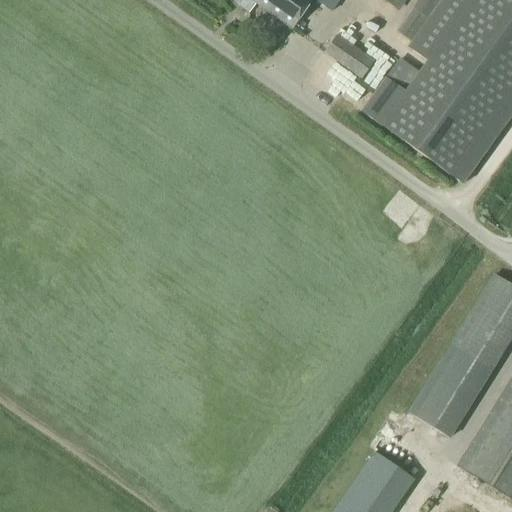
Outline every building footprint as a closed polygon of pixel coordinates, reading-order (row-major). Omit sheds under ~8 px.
[(246,0),(290,31),(312,1),(331,14),(341,0),(246,0)] [(511,0),(443,0),(407,50),(427,64),(404,96),(384,81),(360,115),(461,188),(511,117),(511,0)] [(378,0),(395,12),(402,0),(378,0)] [(426,0),(417,14),(427,21),(441,0),(426,0)] [(360,82),(374,64),(337,38),(324,55),(360,82)] [(408,414),(448,440),(511,338),(511,290),(493,279),(408,414)] [(511,377),(457,468),(508,499),(511,502),(511,377)]
